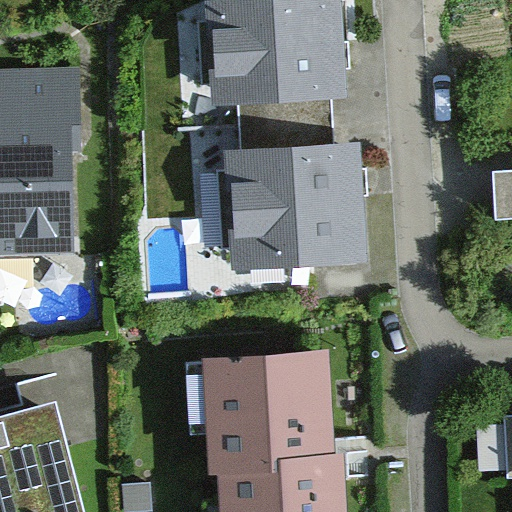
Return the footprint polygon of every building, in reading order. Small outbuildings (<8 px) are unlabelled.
[(335,0),(204,0),(209,103),(341,97),(335,0)] [(0,254),(71,250),(64,144),(87,142),(83,73),(0,77),(0,254)] [(357,150),(226,154),(230,269),(360,265),(357,150)] [(511,175),(500,176),(501,230),(511,229),(511,175)] [(274,461),(324,460),(322,367),(215,369),(217,474),(231,474),(275,473),(274,461)] [(0,511),(85,511),(56,405),(0,420),(0,511)] [(340,511),(339,460),(324,460),(274,461),(275,473),(231,474),(232,511),(340,511)]
